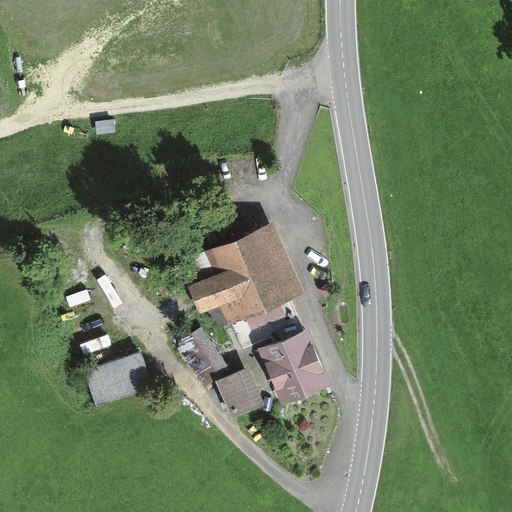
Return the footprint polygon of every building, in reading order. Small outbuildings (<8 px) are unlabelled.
[(223,333),(304,296),(274,225),(189,262),(192,286),(187,288),(200,316),(206,314),(223,333)] [(322,315),(331,308),(323,298),(315,304),(322,315)] [(211,331),(184,346),(209,388),(236,372),(211,331)] [(296,393),(302,408),(345,390),(320,333),(277,351),(283,364),(276,367),(288,396),(296,393)] [(85,373),(98,410),(152,391),(139,355),(85,373)] [(241,423),(273,410),(258,372),(226,385),(241,423)]
